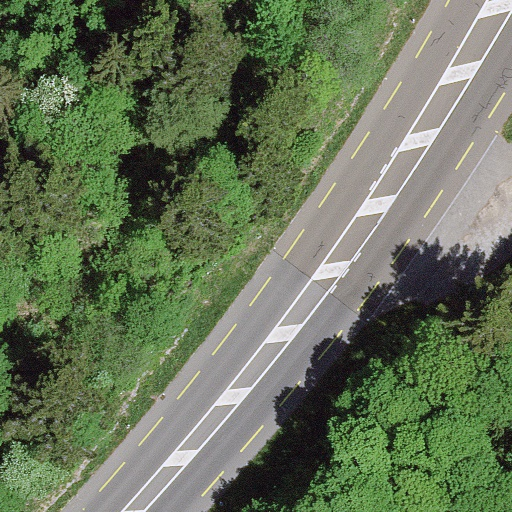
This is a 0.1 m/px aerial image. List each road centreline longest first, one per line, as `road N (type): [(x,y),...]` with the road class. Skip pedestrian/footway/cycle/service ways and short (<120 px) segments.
road 1 (primary): [(137,511),(334,266),(502,0)]
road 2 (track): [(511,183),(379,196)]
